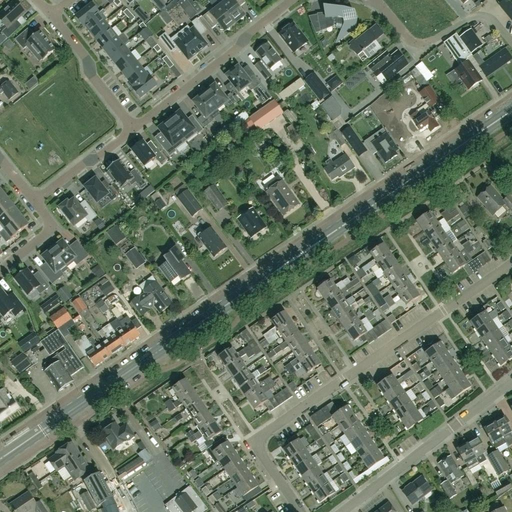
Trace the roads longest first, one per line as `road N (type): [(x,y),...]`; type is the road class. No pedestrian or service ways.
road 1 (tertiary): [(0,460),(511,109)]
road 2 (residential): [(300,511),(257,450),(260,436),(511,264)]
road 3 (residential): [(341,511),(511,381)]
road 4 (residential): [(133,128),(290,0)]
road 5 (residential): [(53,19),(133,128)]
road 6 (residential): [(32,200),(133,128)]
